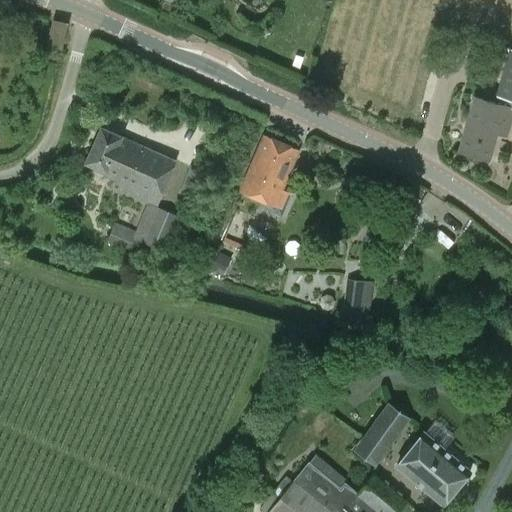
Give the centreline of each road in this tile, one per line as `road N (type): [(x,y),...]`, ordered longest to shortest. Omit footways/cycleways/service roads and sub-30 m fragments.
road 1 (secondary): [(511,224),(368,138),(84,11)]
road 2 (unclassified): [(0,176),(34,163),(50,144),(84,11)]
